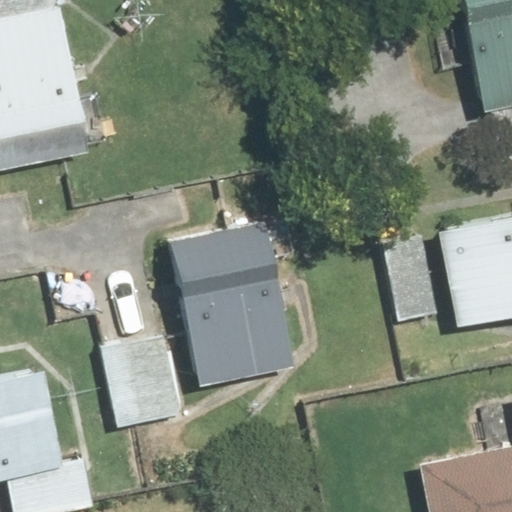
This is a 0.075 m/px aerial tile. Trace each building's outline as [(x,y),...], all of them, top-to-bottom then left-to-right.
[(511,0),(459,0),(480,108),(511,101),(511,0)] [(58,1),(0,12),(0,163),(87,147),(58,1)] [(511,207),(434,223),(455,323),(511,311),(511,207)] [(270,214),(165,235),(194,378),(298,357),(270,214)] [(176,415),(163,329),(98,338),(112,425),(176,415)] [(39,364),(0,371),(0,468),(57,458),(39,364)] [(511,440),(417,459),(427,511),(511,511),(511,391),(510,392),(511,403),(511,440)]
